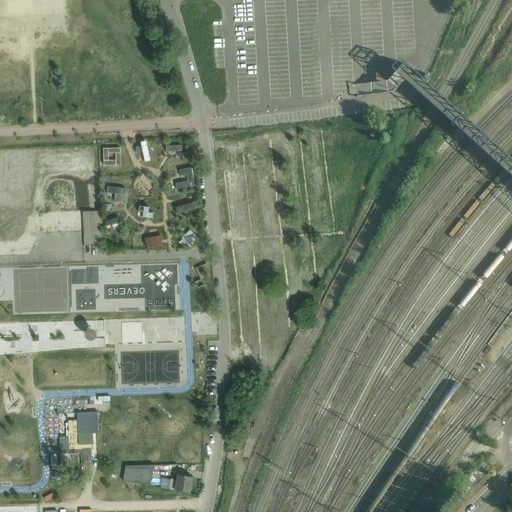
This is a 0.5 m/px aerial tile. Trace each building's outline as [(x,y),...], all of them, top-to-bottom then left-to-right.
[(64,14),(62,0),(4,0),(5,17),(64,14)] [(147,145),(134,147),(135,152),(141,151),(143,161),(155,159),(154,154),(149,155),(147,145)] [(120,148),(103,149),(103,165),(120,165),(120,148)] [(93,157),(0,160),(0,220),(1,221),(1,236),(0,236),(0,271),(31,270),(30,262),(29,243),(55,242),(54,232),(61,232),(61,230),(80,229),(79,217),(96,216),(93,157)] [(181,182),(175,183),(176,189),(194,186),(191,167),(178,170),(181,182)] [(107,187),(106,193),(124,195),(125,189),(107,187)] [(219,200),(240,198),(240,193),(255,192),(255,187),(239,189),(239,192),(218,195),(219,200)] [(195,202),(174,207),(176,214),(197,208),(195,202)] [(138,206),(138,211),(143,212),(142,217),(152,218),(153,213),(148,213),(148,207),(138,206)] [(222,230),(243,228),(242,222),(238,222),(238,219),(270,216),(269,207),(220,212),(222,230)] [(118,217),(104,222),(105,226),(119,222),(118,217)] [(190,230),(181,238),(189,247),(198,238),(190,230)] [(244,233),(224,234),(224,243),(246,242),(246,240),(253,240),(253,236),(244,236),(244,233)] [(160,235),(144,238),(146,248),(162,245),(160,235)] [(243,270),(227,272),(232,315),(250,312),(250,307),(252,306),(251,297),(262,295),(261,286),(246,288),(243,270)] [(239,369),(259,367),(255,331),(245,332),(244,326),(268,323),(267,318),(251,320),(250,316),(232,318),(235,341),(236,341),(239,369)] [(281,323),(273,323),(273,331),(281,331),(281,323)] [(262,360),(261,366),(278,367),(278,356),(268,356),(267,360),(262,360)] [(77,420),(67,420),(68,450),(92,449),(92,433),(78,434),(77,420)] [(26,449),(0,450),(0,471),(27,471),(26,449)] [(150,486),(154,465),(125,466),(123,481),(150,486)] [(192,484),(193,478),(177,475),(176,480),(170,479),(169,489),(175,490),(189,493),(190,484),(192,484)]
